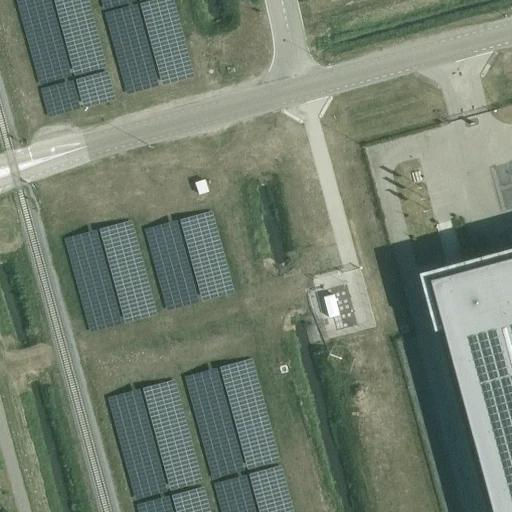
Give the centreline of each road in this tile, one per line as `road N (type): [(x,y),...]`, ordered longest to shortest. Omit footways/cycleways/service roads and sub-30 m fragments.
road 1 (unknown): [(459,134),(385,161),(477,511)]
road 2 (unclassified): [(511,30),(86,146)]
